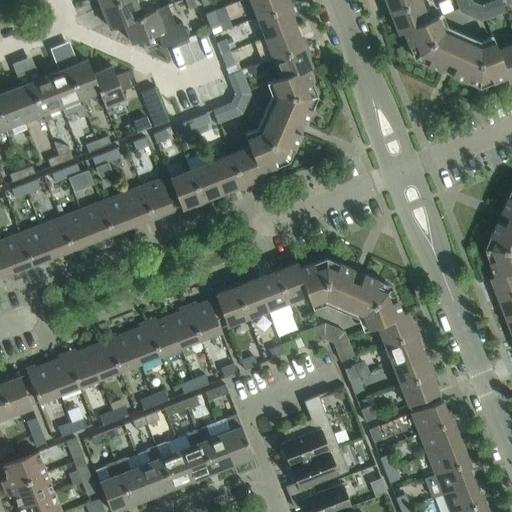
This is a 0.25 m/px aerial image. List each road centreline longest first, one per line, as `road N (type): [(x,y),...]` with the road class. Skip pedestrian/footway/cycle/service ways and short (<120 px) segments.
road 1 (residential): [(511,448),(401,173)]
road 2 (residential): [(401,173),(333,0)]
road 3 (residential): [(169,511),(269,472),(283,511)]
road 4 (residential): [(177,78),(62,24)]
road 5 (residential): [(284,219),(401,173)]
road 6 (residential): [(401,173),(511,126)]
